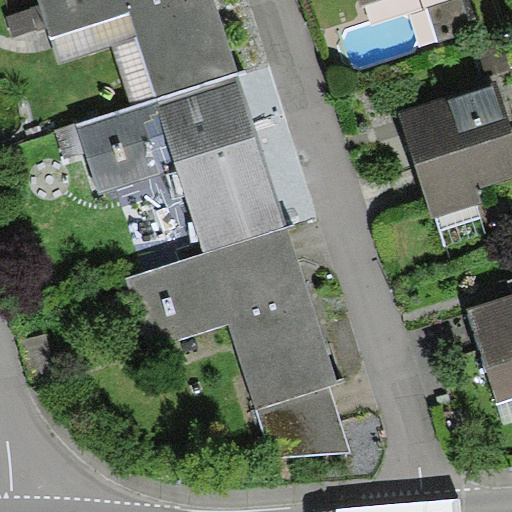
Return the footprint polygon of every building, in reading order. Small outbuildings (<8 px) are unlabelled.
[(37,0),(39,4),(46,27),(50,41),(128,17),(155,101),(236,75),(212,0),(37,0)] [(46,27),(39,4),(5,15),(13,38),(46,27)] [(501,39),(478,46),(488,77),(511,70),(501,39)] [(236,75),(155,101),(75,127),(97,194),(176,169),(203,252),(285,225),(236,75)] [(398,113),(431,216),(479,201),(475,189),(511,177),(511,132),(496,82),(398,113)] [(285,225),(203,252),(127,278),(151,348),(228,323),(257,409),(328,384),(339,381),(285,225)] [(511,295),(468,309),(498,403),(511,398),(511,295)] [(351,451),(328,384),(257,409),(273,456),(351,451)]
